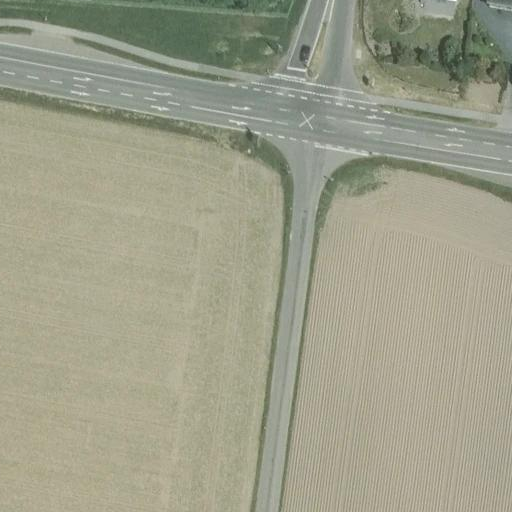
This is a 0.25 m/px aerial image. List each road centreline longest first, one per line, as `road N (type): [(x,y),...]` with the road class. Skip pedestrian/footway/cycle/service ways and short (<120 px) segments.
road 1 (unclassified): [(307,121),(311,177),(268,511)]
road 2 (secondary): [(0,65),(307,121)]
road 3 (secondary): [(307,121),(511,155)]
road 4 (tertiary): [(307,121),(333,66),(339,0)]
road 5 (tertiary): [(323,0),(296,76),(307,121)]
